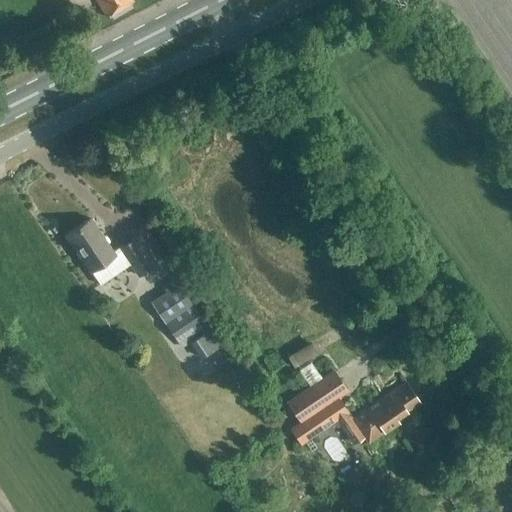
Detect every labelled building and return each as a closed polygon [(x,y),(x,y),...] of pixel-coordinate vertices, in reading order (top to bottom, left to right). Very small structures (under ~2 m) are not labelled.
[(96,0),(106,17),(133,1),(132,0),(96,0)] [(90,271),(115,255),(90,218),(65,235),(90,271)] [(138,276),(153,265),(134,237),(119,247),(138,276)] [(162,287),(165,292),(149,303),(179,349),(188,343),(199,358),(218,345),(174,279),(162,287)] [(314,373),(326,367),(318,352),(306,358),(314,373)] [(406,382),(351,419),(336,397),(347,390),(333,370),(286,402),(300,422),(290,429),(301,445),(336,420),(354,445),(364,438),(368,443),(399,422),(396,418),(420,402),(406,382)]
